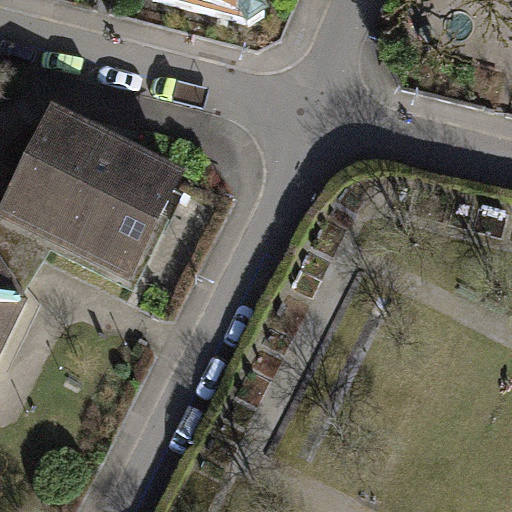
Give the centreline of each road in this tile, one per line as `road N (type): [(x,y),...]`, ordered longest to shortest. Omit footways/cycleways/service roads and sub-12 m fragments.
road 1 (residential): [(313,111),(283,193),(122,511)]
road 2 (residential): [(313,111),(0,32)]
road 3 (residential): [(511,168),(313,111)]
